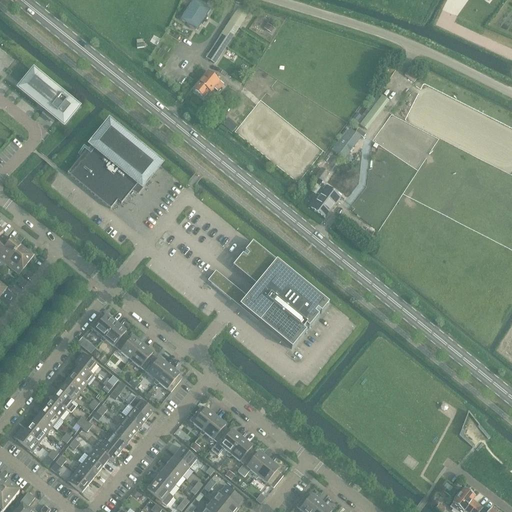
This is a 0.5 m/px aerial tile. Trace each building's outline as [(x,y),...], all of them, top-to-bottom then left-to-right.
[(457,15),(467,0),(449,0),(445,7),(457,15)] [(183,16),(181,19),(181,21),(184,22),(186,22),(197,29),(206,15),(209,10),(193,1),(184,15),(183,16)] [(229,22),(206,58),(214,63),(215,64),(238,28),(229,22)] [(20,89),(41,106),(63,124),(76,108),(33,72),(20,89)] [(207,72),(193,89),(203,98),(209,91),(211,93),(214,89),(217,92),(223,85),(207,72)] [(380,95),(358,124),(367,131),(389,101),(380,95)] [(109,123),(67,174),(110,210),(117,201),(121,204),(133,189),(137,192),(141,187),(142,187),(160,165),(109,123)] [(350,129),(334,150),(345,158),(350,150),(349,149),(352,145),(353,146),(360,137),(350,129)] [(358,129),(355,133),(363,138),(365,135),(358,129)] [(331,154),(326,162),(332,167),(338,159),(331,154)] [(326,162),(316,176),(322,181),(332,167),(326,162)] [(162,169),(125,217),(141,229),(178,181),(162,169)] [(325,218),(340,198),(326,187),(324,190),(321,188),(317,194),(319,196),(310,208),(325,218)] [(361,228),(356,233),(366,241),(371,235),(361,228)] [(6,238),(0,245),(0,260),(6,265),(20,247),(11,240),(10,242),(6,238)] [(321,314),(328,305),(327,305),(252,244),(253,243),(252,243),(245,252),(245,253),(243,255),(242,255),(233,267),(258,287),(241,307),(292,349),(291,350),(306,333),(303,330),(306,327),(309,329),(318,317),(320,314),(321,314)] [(20,247),(6,265),(19,275),(33,257),(20,247)] [(215,272),(207,281),(230,300),(238,291),(232,286),(219,275),(215,272)] [(93,332),(101,338),(100,341),(102,342),(116,324),(106,316),(104,319),(100,316),(90,328),(94,331),(93,332)] [(116,324),(102,342),(103,343),(105,341),(113,348),(114,347),(117,350),(127,338),(123,335),(126,332),(116,324)] [(82,338),(77,344),(84,349),(88,344),(82,338)] [(120,353),(128,360),(127,362),(128,363),(143,346),(133,338),(130,341),(127,338),(117,350),(120,353)] [(143,346),(128,363),(129,364),(132,363),(140,369),(144,372),(153,359),(150,357),(152,354),(143,346)] [(75,363),(79,366),(89,374),(90,373),(96,365),(82,354),(75,363)] [(147,375),(155,381),(154,384),(155,385),(169,367),(159,359),(157,362),(153,359),(144,372),(147,374),(147,375)] [(73,374),(87,386),(94,377),(90,373),(89,374),(79,366),(73,374)] [(169,367),(155,385),(156,386),(159,385),(166,391),(167,390),(171,393),(180,381),(177,378),(179,375),(169,367)] [(66,383),(80,394),(87,386),(73,374),(66,383)] [(132,379),(127,385),(131,387),(135,382),(132,379)] [(73,402),(80,394),(66,383),(59,391),(73,402)] [(52,400),(66,411),(70,414),(77,406),(73,402),(59,391),(52,400)] [(136,398),(129,406),(146,420),(153,412),(140,401),(136,398)] [(45,408),(59,419),(66,411),(52,400),(45,408)] [(128,405),(121,414),(126,418),(140,429),(146,420),(129,406),(128,405)] [(191,413),(190,414),(193,417),(199,410),(196,407),(191,413)] [(38,417),(52,428),(59,419),(45,408),(38,417)] [(193,425),(201,432),(200,434),(201,435),(215,418),(205,410),(203,413),(199,410),(193,417),(189,422),(193,425)] [(31,425),(46,436),(52,428),(38,417),(31,425)] [(119,426),(133,437),(140,429),(126,418),(119,426)] [(215,418),(201,435),(202,437),(205,435),(213,441),(216,444),(226,431),(223,429),(225,426),(215,418)] [(35,441),(34,442),(38,445),(46,436),(31,425),(25,433),(35,441)] [(112,435),(126,446),(133,437),(119,426),(112,435)] [(21,429),(13,439),(27,450),(32,453),(38,445),(34,442),(35,441),(25,433),(21,429)] [(178,430),(174,435),(181,440),(185,435),(178,430)] [(217,457),(223,450),(227,453),(226,456),(228,457),(242,439),(232,431),(230,434),(226,431),(216,444),(211,451),(217,457)] [(105,443),(119,454),(126,446),(112,435),(105,443)] [(184,443),(196,453),(200,448),(194,443),(194,444),(188,439),(184,443)] [(242,439),(228,457),(229,458),(232,457),(239,463),(240,462),(243,465),(253,453),(249,450),(252,447),(242,439)] [(109,460),(112,463),(119,454),(105,443),(99,451),(98,451),(109,460)] [(88,457),(102,468),(109,460),(98,451),(99,451),(95,448),(88,457)] [(181,448),(174,457),(189,469),(194,473),(201,465),(196,461),(181,448)] [(244,478),(250,471),(254,475),(253,478),(254,479),(269,461),(259,453),(256,456),(253,453),(243,465),(237,473),(244,478)] [(81,465),(95,477),(102,468),(88,457),(81,465)] [(167,466),(182,478),(189,469),(174,457),(167,466)] [(269,461),(254,479),(255,480),(258,478),(266,484),(270,487),(280,475),(276,472),(279,469),(269,461)] [(75,474),(89,485),(95,477),(81,465),(75,474)] [(160,474),(175,486),(182,478),(167,466),(160,474)] [(205,473),(210,477),(214,472),(209,468),(205,473)] [(228,473),(225,477),(230,481),(233,477),(228,473)] [(67,482),(81,494),(89,485),(75,474),(67,482)] [(154,482),(169,494),(175,486),(160,474),(154,482)] [(0,511),(3,511),(19,493),(5,482),(6,481),(6,480),(6,478),(5,477),(4,476),(3,477),(1,477),(0,479),(0,478),(0,511)] [(154,482),(147,491),(156,499),(155,501),(160,505),(161,503),(166,507),(173,498),(169,494),(154,482)] [(198,482),(194,487),(198,491),(203,486),(198,482)] [(212,488),(207,484),(204,489),(208,493),(212,488)] [(236,511),(239,509),(237,508),(237,507),(243,500),(225,486),(220,493),(219,493),(214,499),(208,506),(203,511),(236,511)] [(190,492),(195,496),(198,491),(194,487),(190,492)] [(134,490),(131,494),(136,499),(140,495),(134,490)] [(454,511),(480,511),(483,509),(482,508),(481,509),(477,506),(478,505),(476,504),(476,505),(472,502),(473,501),(472,501),(474,499),(475,498),(464,490),(463,490),(459,496),(458,494),(453,500),(455,501),(452,504),(452,505),(450,508),(454,511)] [(22,505),(16,511),(30,511),(31,511),(30,511),(27,509),(34,499),(32,497),(28,494),(20,503),(22,505)] [(261,503),(266,497),(262,494),(257,500),(261,503)] [(299,511),(314,511),(322,504),(312,496),(309,499),(306,496),(296,508),(299,511)] [(185,499),(180,504),(185,508),(189,503),(185,499)]
